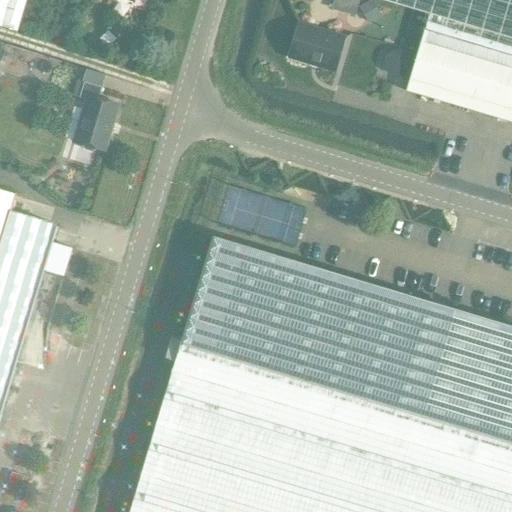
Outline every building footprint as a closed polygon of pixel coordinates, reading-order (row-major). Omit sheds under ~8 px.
[(0,0),(0,26),(17,32),(26,0),(0,0)] [(511,0),(380,0),(429,14),(424,30),(511,56),(511,0)] [(299,23),(288,58),(309,64),(310,61),(319,63),(319,65),(335,70),(345,37),(299,23)] [(511,123),(511,56),(424,30),(406,91),(511,123)] [(105,151),(118,105),(98,99),(101,88),(84,83),(79,98),(86,100),(74,142),(81,144),(84,150),(92,152),(98,149),(105,151)] [(16,195),(0,190),(0,419),(44,271),(64,277),(72,249),(53,243),(58,226),(10,212),(16,195)] [(180,344),(129,511),(511,511),(511,326),(213,237),(180,344)]
